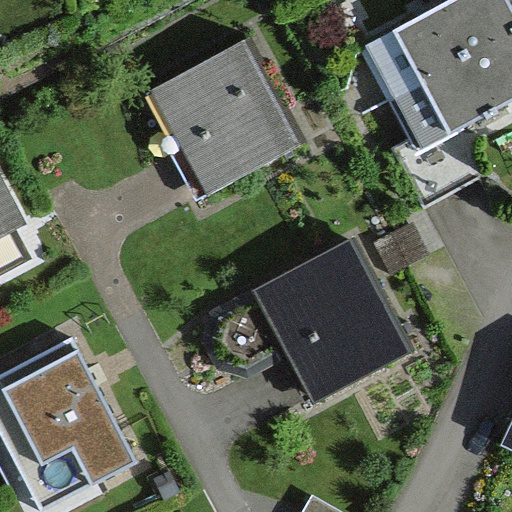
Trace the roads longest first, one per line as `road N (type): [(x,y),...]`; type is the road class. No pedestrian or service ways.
road 1 (residential): [(241,511),(81,223)]
road 2 (residential): [(407,511),(511,321)]
